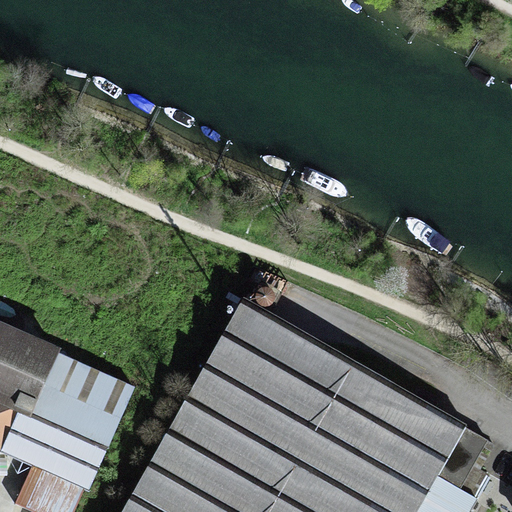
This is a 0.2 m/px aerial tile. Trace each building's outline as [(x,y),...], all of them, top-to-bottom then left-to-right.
[(483,426),(250,297),(130,511),(479,511),(481,510),(447,491),(483,426)] [(69,363),(0,333),(0,406),(23,416),(43,424),(69,363)] [(139,392),(69,363),(43,424),(113,454),(139,392)] [(0,470),(5,458),(23,416),(0,406),(0,470)] [(43,424),(23,416),(5,458),(39,473),(95,497),(113,454),(43,424)] [(88,511),(95,497),(39,473),(23,510),(26,511),(88,511)]
